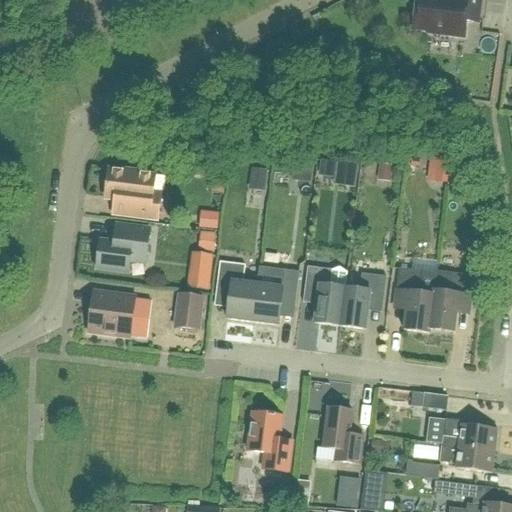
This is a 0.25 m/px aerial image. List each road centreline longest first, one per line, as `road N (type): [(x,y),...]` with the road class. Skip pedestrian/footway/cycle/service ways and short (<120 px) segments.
road 1 (residential): [(308,0),(105,107),(77,146),(53,308),(0,347)]
road 2 (residential): [(508,386),(240,355)]
